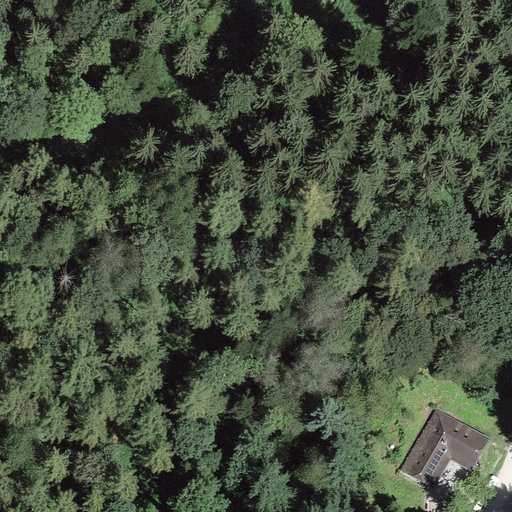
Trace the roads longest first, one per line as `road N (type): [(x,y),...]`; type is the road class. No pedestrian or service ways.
road 1 (track): [(82,511),(205,341),(222,303),(263,65)]
road 2 (track): [(337,0),(256,70),(139,112),(0,181)]
